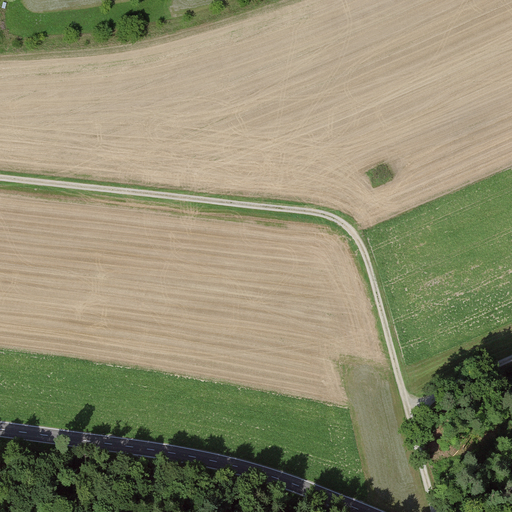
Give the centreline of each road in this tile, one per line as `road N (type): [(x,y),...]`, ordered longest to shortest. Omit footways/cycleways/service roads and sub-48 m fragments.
road 1 (track): [(0,178),(341,223),(367,259),(437,511)]
road 2 (tertiary): [(0,430),(202,460),(362,511)]
